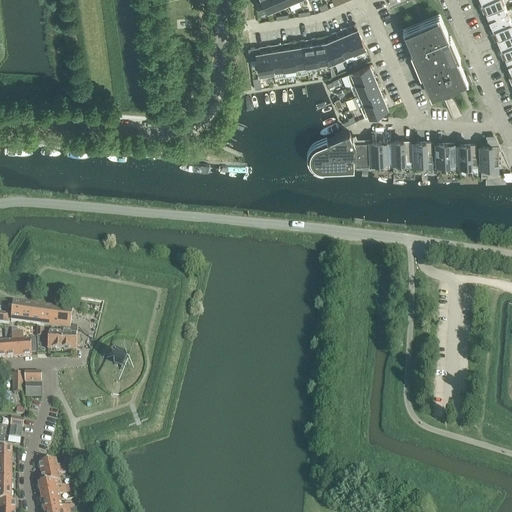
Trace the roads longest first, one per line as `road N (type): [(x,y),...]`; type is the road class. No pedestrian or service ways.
road 1 (residential): [(0,204),(335,231),(511,255)]
road 2 (unclassified): [(82,128),(162,133),(194,122),(216,82),(224,0)]
road 3 (residential): [(365,0),(419,126)]
road 4 (residential): [(34,511),(30,458),(51,377)]
road 5 (residential): [(450,0),(501,123)]
